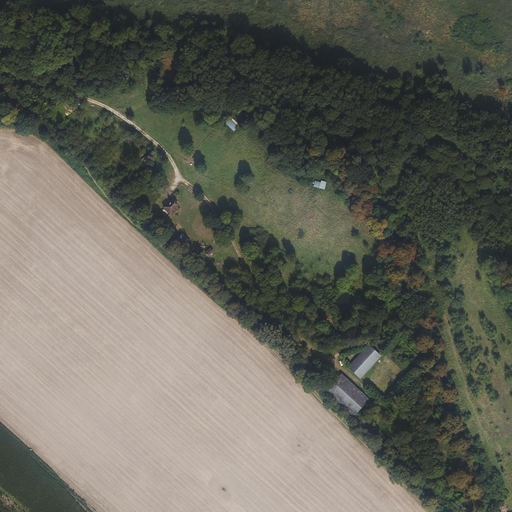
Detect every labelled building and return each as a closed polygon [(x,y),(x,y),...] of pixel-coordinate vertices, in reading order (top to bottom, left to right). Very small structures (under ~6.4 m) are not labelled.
[(233,132),(239,126),(230,117),(224,123),(233,132)] [(130,169),(135,164),(131,161),(126,165),(130,169)] [(325,188),(326,181),(321,180),(321,181),(314,180),(313,186),(325,188)] [(130,188),(132,186),(127,182),(124,185),(134,196),(136,195),(130,188)] [(172,202),(170,203),(168,201),(164,205),(166,207),(164,209),(168,214),(170,212),(172,215),(177,210),(175,208),(176,206),(172,202)] [(181,246),(187,241),(184,237),(177,243),(181,246)] [(209,248),(203,253),(207,257),(212,252),(209,248)] [(396,347),(414,365),(420,358),(402,340),(396,347)] [(359,379),(379,357),(367,346),(346,368),(359,379)] [(351,425),(373,402),(354,384),(332,407),(351,425)]
